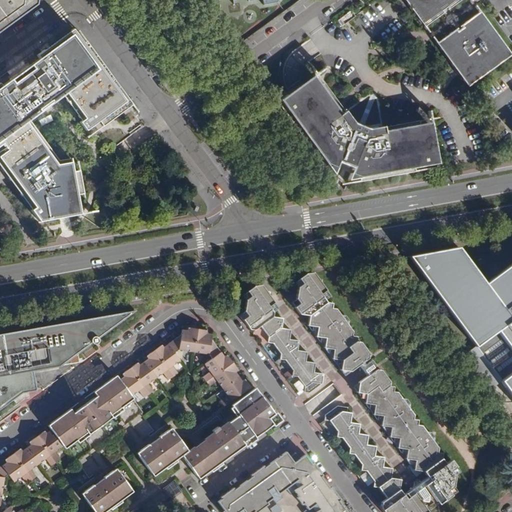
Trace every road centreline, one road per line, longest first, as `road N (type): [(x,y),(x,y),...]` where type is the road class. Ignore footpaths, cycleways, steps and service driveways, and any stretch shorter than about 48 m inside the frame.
road 1 (residential): [(0,441),(192,307),(222,318),(297,423)]
road 2 (secondary): [(0,306),(275,256)]
road 3 (secondary): [(511,183),(248,230)]
road 4 (secondary): [(248,230),(0,275)]
road 5 (secondary): [(275,256),(511,214)]
road 6 (unclassified): [(324,0),(166,115)]
road 7 (unclassified): [(166,115),(248,230)]
road 8 (unclassified): [(84,0),(166,115)]
road 9 (residential): [(195,496),(297,423)]
